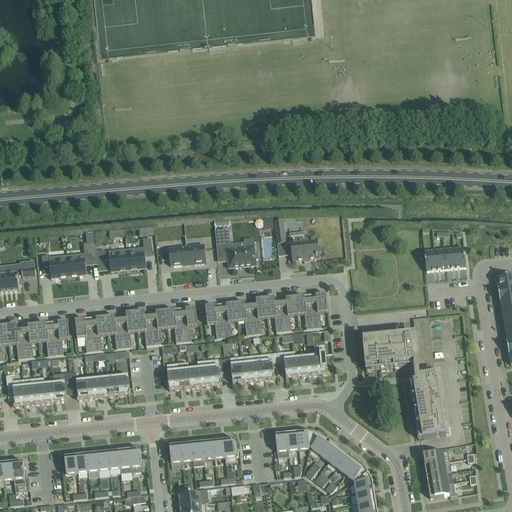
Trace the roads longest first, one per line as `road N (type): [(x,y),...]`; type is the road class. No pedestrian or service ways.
road 1 (primary): [(511,182),(288,178),(0,200)]
road 2 (residential): [(0,316),(342,279),(352,380),(332,410)]
road 3 (residential): [(479,286),(511,486)]
road 4 (unclassified): [(152,423),(332,410)]
road 5 (unclassified): [(0,438),(152,423)]
road 6 (unclassified): [(332,410),(398,464),(406,511)]
